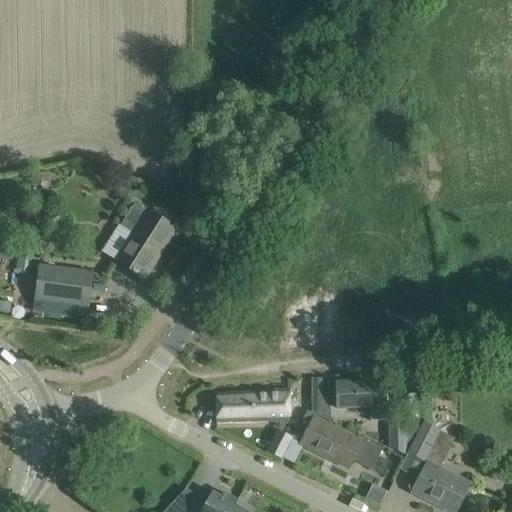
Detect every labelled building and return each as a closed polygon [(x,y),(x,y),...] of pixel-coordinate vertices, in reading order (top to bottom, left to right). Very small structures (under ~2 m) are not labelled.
[(30,174),(30,187),(48,188),(49,175),(30,174)] [(133,234),(115,260),(144,278),(175,229),(135,204),(121,226),(133,234)] [(27,272),(30,252),(19,250),(16,271),(27,272)] [(35,300),(88,307),(92,273),(39,266),(35,300)] [(337,409),(370,408),(370,421),(388,420),(387,389),(370,390),(370,382),(336,384),(337,409)] [(287,390),(214,395),(216,423),(279,422),(279,426),(266,452),(280,459),(291,437),(283,432),(285,427),(285,422),(289,421),(289,418),(287,390)] [(291,437),(290,440),(294,442),(300,445),(348,469),(353,459),(371,468),(370,470),(371,470),(381,449),(362,439),(360,442),(313,419),(315,415),(310,412),(305,409),(291,437)] [(388,423),(388,449),(406,457),(406,423),(388,423)] [(423,423),(408,453),(427,462),(427,463),(420,475),(419,478),(415,476),(413,477),(409,485),(409,489),(412,491),(411,493),(448,511),(455,511),(463,497),(470,484),(440,469),(455,439),(423,423)] [(184,511),(172,504),(164,511),(245,511),(235,506),(237,501),(223,493),(221,497),(212,492),(200,511),(184,511)]
